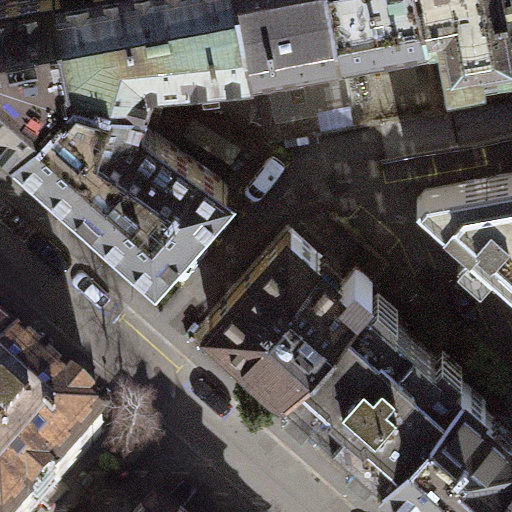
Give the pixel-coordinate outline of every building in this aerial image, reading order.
[(0,0),(0,128),(15,142),(74,76),(71,75),(57,0),(0,0)] [(57,0),(71,75),(74,76),(144,95),(150,73),(253,62),(241,0),(57,0)] [(241,0),(253,62),(341,46),(332,0),(241,0)] [(424,0),(332,0),(341,46),(430,30),(424,0)] [(511,0),(424,0),(430,30),(442,28),(451,72),(484,66),(483,61),(511,55),(511,0)] [(144,95),(74,76),(15,142),(155,266),(229,183),(137,118),(144,95)] [(511,172),(426,189),(417,198),(511,282),(511,172)] [(285,380),(365,291),(374,280),(357,265),(343,280),(337,273),(340,270),(289,224),(210,314),(285,380)] [(122,304),(40,230),(26,245),(108,319),(122,304)] [(384,468),(465,379),(365,291),(285,380),(384,468)] [(0,379),(19,359),(0,341),(0,379)] [(34,511),(104,434),(19,359),(0,379),(0,511),(34,511)] [(384,468),(432,511),(511,511),(511,429),(484,405),(488,399),(465,379),(384,468)]
